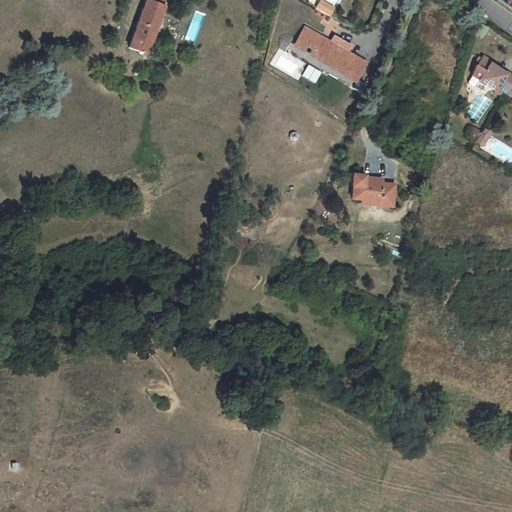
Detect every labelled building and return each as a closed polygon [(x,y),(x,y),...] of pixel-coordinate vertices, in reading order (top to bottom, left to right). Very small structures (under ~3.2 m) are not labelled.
[(146,0),(129,48),(142,53),(150,30),(155,31),(163,7),(162,6),(164,0),(146,0),(147,1),(146,0)] [(324,13),(328,5),(320,1),(315,8),(324,13)] [(333,8),(328,5),(324,13),(328,16),(333,8)] [(350,47),(333,41),(332,41),(331,41),(330,41),(329,42),(304,28),(295,44),(304,49),(306,46),(312,49),(310,52),(355,79),(364,63),(346,52),(350,47)] [(150,30),(142,53),(146,54),(155,31),(150,30)] [(333,36),(329,42),(330,41),(331,41),(332,41),(333,41),(350,47),(333,36)] [(502,91),(507,94),(511,86),(511,76),(506,72),(504,74),(489,64),(491,62),(482,57),(481,59),(478,57),(473,64),(475,65),(471,75),(472,76),(468,82),(469,84),(472,86),(474,86),(478,80),(494,90),(494,92),(498,95),(500,95),(502,91)] [(466,136),(473,141),(477,134),(470,130),(466,136)] [(483,130),(479,135),(485,139),(489,134),(483,130)] [(479,135),(475,141),(481,146),(485,139),(479,135)] [(363,176),(352,175),(351,186),(353,186),(351,198),(381,201),(381,197),(392,198),(393,185),(374,183),(374,178),(363,177),(363,176)] [(258,226),(235,220),(232,233),(255,240),(258,226)]
